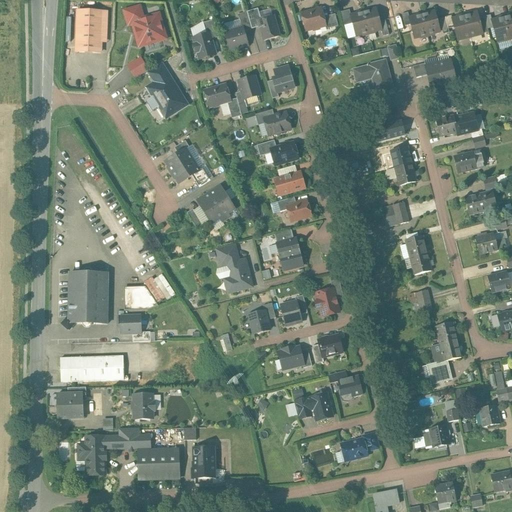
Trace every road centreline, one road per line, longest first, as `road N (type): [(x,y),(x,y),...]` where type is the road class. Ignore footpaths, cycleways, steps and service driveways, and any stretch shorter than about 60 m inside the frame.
road 1 (tertiary): [(34,501),(43,95)]
road 2 (residential): [(393,475),(276,494),(34,501)]
road 3 (residential): [(511,347),(476,333),(415,99)]
road 4 (residential): [(297,46),(341,264)]
road 5 (residential): [(43,95),(115,105),(169,207)]
road 6 (residential): [(511,450),(393,475)]
